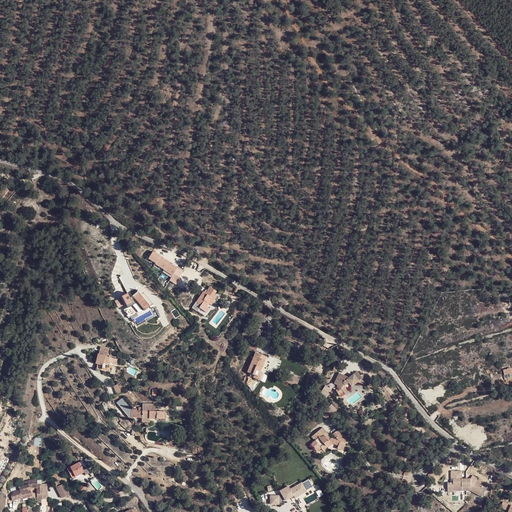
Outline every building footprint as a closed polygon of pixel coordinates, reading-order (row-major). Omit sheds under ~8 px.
[(147,261),(173,275),(170,281),(175,284),(183,269),(152,253),(147,261)] [(198,306),(202,310),(205,307),(208,304),(204,301),(208,296),(210,298),(216,291),(209,286),(206,290),(204,293),(202,291),(195,299),(200,304),(198,306)] [(144,311),(149,306),(137,291),(131,295),(131,296),(130,297),(128,295),(127,293),(121,296),(125,305),(132,302),(131,301),(134,300),(144,311)] [(102,366),(106,367),(107,360),(113,361),(114,356),(107,354),(109,348),(100,346),(96,362),(97,362),(102,363),(102,366)] [(246,370),(249,372),(256,375),(264,358),(254,353),(246,370)] [(256,375),(249,372),(248,374),(259,379),(264,368),(262,367),(265,358),(264,358),(256,375)] [(274,364),(267,361),(264,368),(271,372),(274,364)] [(509,367),(501,369),(503,375),(511,372),(509,367)] [(351,380),(349,378),(339,373),(334,384),(338,385),(338,388),(340,391),(342,390),(343,392),(346,396),(350,392),(348,389),(357,382),(365,386),(368,380),(364,377),(362,375),(360,377),(357,372),(352,376),(353,378),(351,380)] [(286,379),(285,381),(296,386),(299,379),(288,374),(286,379)] [(338,396),(343,392),(342,390),(340,391),(338,388),(334,391),(338,396)] [(149,419),(164,420),(164,412),(155,411),(155,404),(142,403),(141,407),(138,407),(138,411),(136,410),(136,419),(142,419),(149,419)] [(332,406),(323,412),(327,417),(336,411),(332,406)] [(314,443),(311,446),(315,454),(333,441),(340,444),(337,449),(344,452),(346,444),(348,442),(339,430),(330,437),(323,430),(311,438),(314,443)] [(71,479),(74,478),(84,473),(85,474),(90,472),(83,460),(66,469),(70,476),(71,479)] [(460,470),(450,469),(450,478),(452,478),(453,482),(450,482),(446,482),(446,491),(452,491),(452,489),(469,489),(480,495),(483,486),(477,483),(472,480),(474,477),(475,476),(470,473),(468,477),(461,476),(460,470)] [(19,490),(13,492),(11,495),(13,501),(22,499),(32,497),(30,490),(33,488),(36,489),(36,494),(37,502),(38,502),(39,503),(41,503),(41,500),(47,500),(47,484),(43,484),(43,485),(36,485),(37,480),(31,480),(24,482),(24,485),(18,487),(19,490)] [(64,483),(55,488),(61,499),(70,494),(64,483)] [(288,486),(279,492),(285,502),(294,496),(295,499),(307,492),(301,483),(290,489),(288,486)] [(279,496),(269,496),(269,505),(279,505),(279,496)]
